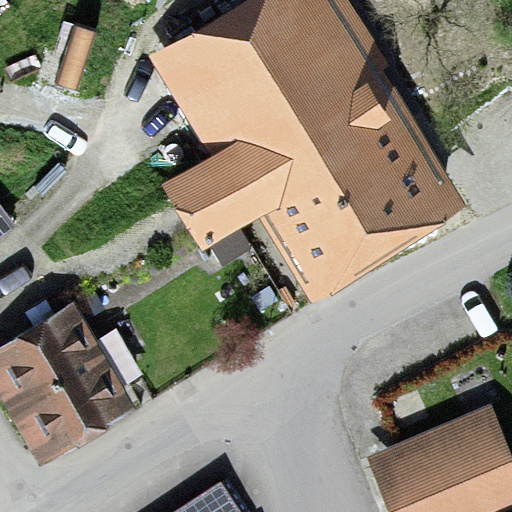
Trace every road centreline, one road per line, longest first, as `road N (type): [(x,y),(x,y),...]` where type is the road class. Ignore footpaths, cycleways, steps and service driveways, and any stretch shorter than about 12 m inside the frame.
road 1 (residential): [(257,372),(511,238)]
road 2 (residential): [(42,511),(119,454),(257,372)]
road 3 (residential): [(315,511),(257,372)]
